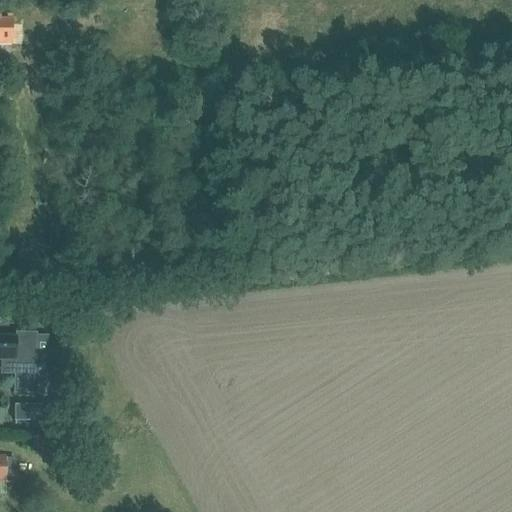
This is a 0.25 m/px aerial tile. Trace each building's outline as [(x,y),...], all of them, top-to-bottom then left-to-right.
[(0,46),(12,47),(12,18),(7,18),(7,22),(0,22),(0,13),(0,46)] [(0,340),(0,363),(4,364),(12,364),(14,364),(13,396),(46,396),(46,379),(35,379),(36,335),(15,335),(15,341),(13,341),(5,341),(0,340)] [(50,407),(14,407),(13,423),(49,423),(50,407)] [(72,435),(32,439),(33,454),(74,450),(72,435)] [(5,462),(0,461),(0,486),(4,486),(15,485),(15,462),(5,462)]
